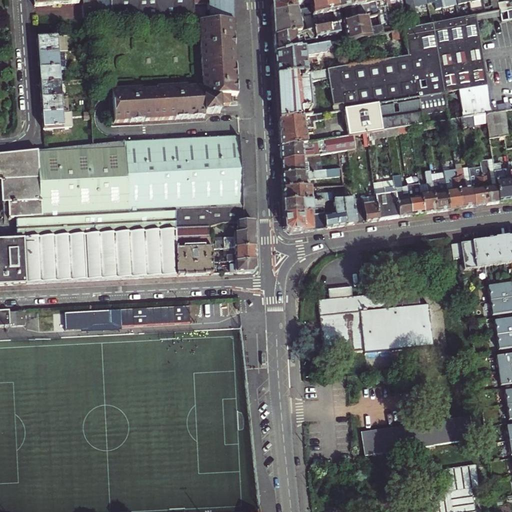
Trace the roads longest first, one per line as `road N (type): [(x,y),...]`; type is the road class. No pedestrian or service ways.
road 1 (residential): [(274,285),(0,298)]
road 2 (tertiary): [(253,0),(266,233)]
road 3 (tertiary): [(274,285),(291,511)]
road 4 (tertiary): [(319,244),(511,216)]
road 5 (residential): [(0,145),(19,143),(30,126),(20,0)]
